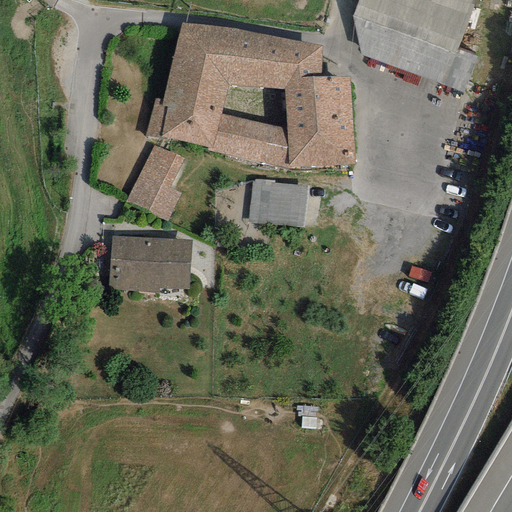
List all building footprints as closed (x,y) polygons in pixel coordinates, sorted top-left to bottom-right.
[(476,0),(357,0),(355,10),(364,55),(463,87),(472,58),(459,54),(476,0)] [(228,86),(239,30),(182,24),(162,102),(156,99),(146,136),(206,146),(212,149),(221,114),(228,86)] [(239,30),(228,86),(284,88),(291,78),(321,76),(322,45),(239,30)] [(355,165),(349,78),(321,76),(291,78),(284,88),(286,129),(289,167),(355,165)] [(212,149),(206,146),(206,151),(289,169),(289,167),(286,129),(221,114),(212,149)] [(183,160),(152,145),(124,200),(167,221),(180,194),(169,188),(183,160)] [(308,187),(251,181),(247,223),(303,229),(303,226),(316,227),(319,196),(307,194),(308,187)] [(190,241),(110,238),(108,286),(188,289),(190,241)]
